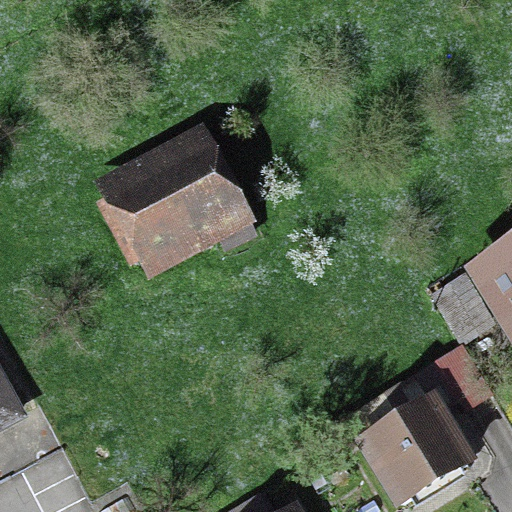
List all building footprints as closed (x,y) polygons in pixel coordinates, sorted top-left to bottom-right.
[(176,171),(129,194),(156,249),(238,209),(204,139),(169,156),(176,171)] [(511,257),(488,272),(511,312),(511,257)] [(396,417),(364,436),(406,503),(467,466),(429,403),(451,390),(465,413),(495,394),(463,342),(381,392),(396,417)] [(0,377),(0,429),(21,418),(0,377)] [(287,511),(278,495),(247,511),(287,511)]
